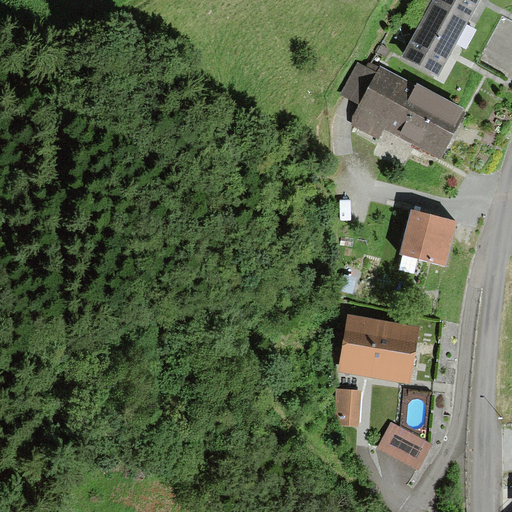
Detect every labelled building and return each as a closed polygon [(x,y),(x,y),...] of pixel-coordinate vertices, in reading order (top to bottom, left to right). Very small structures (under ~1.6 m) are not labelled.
[(483,0),(435,0),(404,59),(441,79),(483,0)] [(467,115),(380,65),(349,119),(378,136),(386,122),(444,155),(467,115)] [(454,231),(414,221),(404,259),(443,270),(454,231)] [(416,336),(352,325),(343,374),(407,386),(416,336)] [(360,395),(338,394),(336,425),(358,427),(360,395)] [(430,449),(392,428),(380,450),(417,471),(430,449)]
